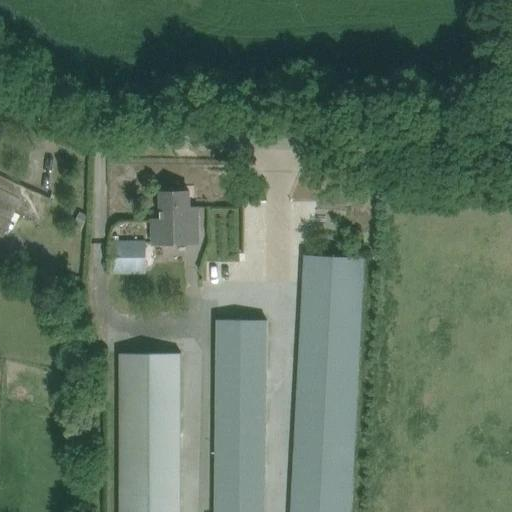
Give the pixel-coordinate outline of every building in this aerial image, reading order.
[(0,231),(11,209),(12,207),(40,220),(50,198),(0,175),(0,136),(1,135),(0,134),(0,231)] [(199,244),(198,223),(198,208),(190,208),(189,191),(161,192),(162,218),(151,218),(151,245),(199,244)] [(78,216),(87,220),(89,215),(80,211),(78,216)] [(108,274),(146,273),(146,241),(108,241),(108,274)] [(292,511),(351,511),(365,258),(306,255),(292,511)] [(266,511),(268,320),(218,320),(216,511),(266,511)] [(121,511),(181,511),(182,353),(121,353),(121,511)] [(81,381),(63,381),(64,414),(81,414),(81,381)]
